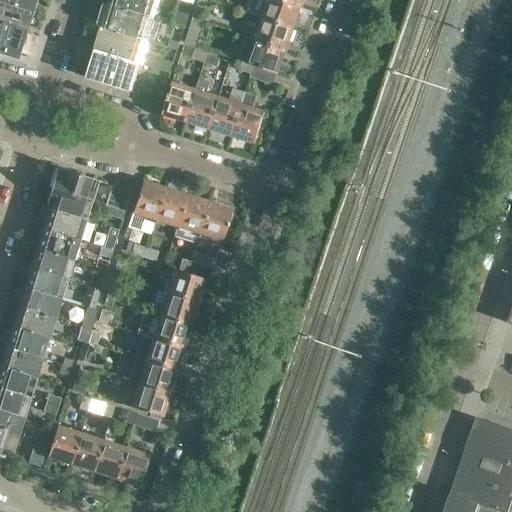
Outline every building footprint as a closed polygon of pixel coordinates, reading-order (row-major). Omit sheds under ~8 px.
[(3,0),(0,0),(0,23),(28,32),(30,23),(33,24),(36,12),(34,12),(35,10),(3,0)] [(3,0),(35,10),(37,0),(3,0)] [(111,0),(111,3),(156,17),(160,0),(111,0)] [(286,0),(267,0),(262,17),(293,27),(301,5),(286,0)] [(107,17),(105,25),(149,39),(156,17),(111,3),(110,7),(107,8),(105,15),(107,17)] [(198,6),(194,19),(202,22),(207,9),(198,6)] [(188,17),(171,12),(168,21),(185,26),(188,17)] [(262,17),(254,40),(286,50),(293,27),(262,17)] [(194,19),(185,43),(198,47),(206,23),(202,22),(194,19)] [(0,49),(20,56),(23,47),(27,46),(30,38),(27,35),(28,32),(0,23),(0,49)] [(100,40),(97,48),(141,62),(149,39),(105,25),(103,30),(101,29),(98,40),(100,40)] [(170,46),(179,49),(181,42),(172,39),(170,46)] [(286,50),(254,40),(246,63),(254,66),(277,74),(286,50)] [(92,64),(88,77),(133,91),(142,62),(141,62),(97,48),(96,51),(93,53),(91,60),(92,64)] [(195,49),(195,50),(192,58),(205,62),(208,53),(195,49)] [(148,64),(171,72),(175,62),(151,53),(148,64)] [(208,53),(205,62),(217,66),(220,58),(208,53)] [(246,63),(243,61),(239,69),(251,74),(254,66),(246,63)] [(277,74),(254,66),(251,74),(250,77),(274,85),(277,74)] [(200,79),(197,88),(187,120),(210,128),(220,96),(208,92),(211,82),(200,79)] [(173,81),(163,113),(187,120),(197,88),(173,81)] [(144,86),(142,94),(162,100),(165,93),(144,86)] [(220,96),(210,128),(233,135),(246,93),(235,90),(232,99),(220,96)] [(246,93),(233,135),(256,142),(266,110),(254,107),(257,97),(246,93)] [(57,168),(51,189),(91,201),(95,191),(88,189),(92,179),(57,168)] [(141,182),(132,212),(127,228),(150,236),(154,223),(165,189),(141,182)] [(111,185),(105,205),(124,211),(130,191),(111,185)] [(51,189),(44,208),(85,221),(91,201),(51,189)] [(165,189),(154,223),(164,226),(165,224),(177,228),(187,196),(165,189)] [(187,196),(177,228),(174,237),(196,244),(198,237),(209,203),(187,196)] [(209,203),(198,237),(203,238),(208,239),(209,236),(222,240),(230,210),(209,203)] [(124,211),(105,205),(102,214),(121,219),(124,211)] [(48,210),(42,229),(79,241),(85,221),(44,208),(44,209),(48,210)] [(108,228),(102,248),(111,251),(117,231),(108,228)] [(42,229),(36,249),(73,261),(79,241),(42,229)] [(130,242),(127,252),(143,257),(146,248),(130,242)] [(195,244),(192,252),(205,256),(208,249),(195,244)] [(146,248),(143,257),(156,261),(159,252),(146,247),(146,248)] [(36,249),(30,268),(67,280),(73,261),(36,249)] [(189,261),(189,263),(211,270),(215,259),(205,256),(192,252),(189,261)] [(108,263),(95,259),(92,266),(105,270),(106,271),(108,263)] [(177,270),(186,273),(189,263),(189,261),(181,259),(177,270)] [(126,264),(117,262),(113,275),(122,277),(126,264)] [(189,263),(186,273),(198,277),(203,279),(207,280),(211,270),(189,263)] [(106,271),(105,270),(92,266),(86,286),(87,286),(100,290),(106,271)] [(30,268),(24,288),(60,300),(67,280),(30,268)] [(160,290),(165,292),(196,302),(203,279),(198,277),(186,273),(177,270),(172,269),(169,280),(164,279),(160,290)] [(119,287),(110,284),(106,297),(115,300),(119,287)] [(97,297),(100,290),(87,286),(85,293),(97,297)] [(24,288),(17,308),(54,320),(60,300),(24,288)] [(153,313),(158,314),(189,325),(196,302),(165,292),(162,303),(157,302),(153,313)] [(112,310),(103,307),(99,320),(108,323),(112,310)] [(17,308),(11,328),(48,339),(54,320),(17,308)] [(87,309),(81,327),(91,330),(97,312),(87,309)] [(146,336),(151,337),(182,347),(189,325),(158,314),(153,329),(146,327),(144,335),(146,336)] [(88,342),(91,330),(81,327),(77,340),(83,342),(87,344),(88,342)] [(11,328),(5,347),(42,359),(48,339),(11,328)] [(100,333),(91,330),(88,342),(97,345),(100,333)] [(139,358),(144,359),(175,369),(182,347),(151,337),(146,336),(141,334),(135,356),(139,358)] [(83,342),(77,360),(88,363),(94,346),(87,344),(83,342)] [(5,347),(0,364),(0,367),(36,378),(42,359),(5,347)] [(71,368),(73,361),(64,358),(62,365),(71,368)] [(132,382),(137,383),(168,393),(175,369),(144,359),(139,376),(134,375),(132,382)] [(69,375),(71,368),(62,365),(60,372),(69,375)] [(0,367),(0,388),(30,398),(36,378),(0,367)] [(137,383),(131,403),(132,403),(130,407),(160,416),(168,393),(137,383)] [(0,409),(24,418),(30,398),(0,388),(0,409)] [(58,407),(61,398),(48,394),(45,403),(58,407)] [(91,399),(81,396),(78,409),(87,412),(91,399)] [(58,407),(45,403),(43,411),(55,415),(58,407)] [(113,406),(104,403),(100,416),(109,419),(113,406)] [(0,409),(0,431),(26,440),(28,436),(19,433),(24,418),(0,409)] [(132,425),(136,413),(128,411),(124,422),(132,425)] [(136,413),(132,425),(155,432),(159,421),(136,413)] [(511,511),(511,430),(476,418),(451,493),(480,503),(505,511),(511,511)] [(57,425),(47,456),(71,464),(81,433),(82,428),(72,425),(70,429),(57,425)] [(0,431),(0,453),(5,455),(11,435),(0,431)] [(81,433),(71,464),(93,471),(103,440),(104,435),(95,432),(94,437),(81,433)] [(103,440),(93,471),(115,477),(125,447),(112,443),(113,438),(104,435),(103,440)] [(33,442),(34,443),(45,446),(46,441),(35,437),(33,442)] [(126,442),(125,447),(115,477),(139,485),(149,454),(134,449),(135,445),(126,442)] [(28,462),(38,466),(45,446),(34,443),(28,462)] [(505,511),(451,493),(444,511),(505,511)]
